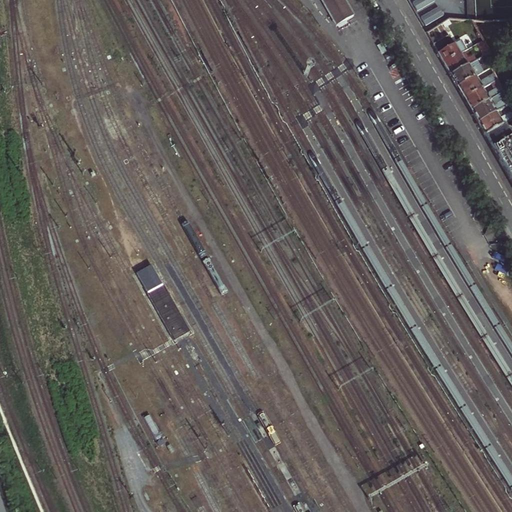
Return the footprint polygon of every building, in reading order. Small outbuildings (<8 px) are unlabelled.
[(320,0),(335,26),(337,25),(346,20),(354,15),(345,0),(320,0)] [(432,0),(418,0),(413,3),(418,11),(434,2),(432,0)] [(462,9),(461,0),(451,0),(452,9),(462,9)] [(438,8),(422,18),(426,26),(443,16),(438,8)] [(348,23),(346,20),(337,25),(338,29),(348,23)] [(443,63),(460,54),(455,45),(449,35),(433,44),(438,54),(443,63)] [(463,52),(467,50),(462,41),(455,45),(460,54),(463,52)] [(479,44),(485,55),(490,52),(484,41),(479,44)] [(450,75),(476,60),(473,56),(468,59),(463,52),(460,54),(443,63),(447,69),(450,75)] [(453,80),(457,87),(475,77),(483,72),(479,65),(476,60),(450,75),(453,80)] [(488,60),(479,65),(483,72),(491,67),(488,60)] [(460,93),(464,99),(482,89),(498,80),(495,73),(482,81),(482,84),(479,85),(475,77),(457,87),(460,93)] [(471,111),(504,93),(501,86),(488,93),(488,96),(486,97),(482,89),(464,99),(467,105),(471,111)] [(507,99),(504,93),(471,111),(474,116),(478,123),(495,113),(510,105),(507,99)] [(495,113),(478,123),(480,128),(485,135),(503,125),(511,120),(511,108),(510,105),(495,113)] [(511,139),(503,125),(485,135),(511,183),(511,139)] [(189,332),(152,266),(136,275),(174,340),(189,332)]
